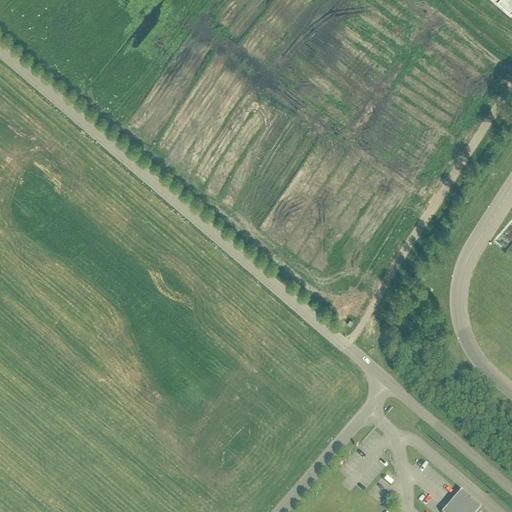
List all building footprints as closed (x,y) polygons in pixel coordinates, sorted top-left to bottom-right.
[(371,481),(385,462),(381,459),(376,465),(373,462),(364,476),(371,481)] [(339,468),(337,472),(345,477),(347,473),(339,468)] [(373,484),(363,493),(370,500),(380,492),(373,484)] [(480,511),(463,496),(460,493),(444,511),(484,511),(481,509),(480,511)] [(368,511),(373,507),(363,499),(351,511),(368,511)]
